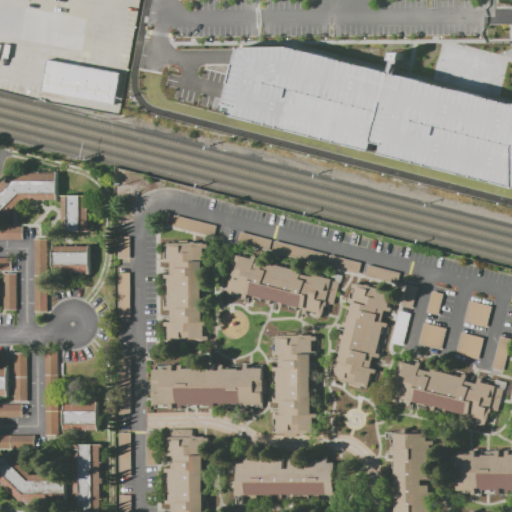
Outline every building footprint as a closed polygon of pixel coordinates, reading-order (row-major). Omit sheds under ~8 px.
[(48,59),(122,72),(116,104),(42,91),(48,59)] [(510,71),(511,71),(511,185),(294,130),(297,120),(274,114),(285,68),(369,90),(371,79),(430,94),(433,83),(503,101),(510,71)] [(0,185),(12,173),(59,172),(59,200),(22,201),(5,218),(0,213),(0,185)] [(63,194),(91,193),(91,232),(63,232),(63,194)] [(175,214),(218,225),(215,237),(172,226),(175,214)] [(0,226),(22,226),(22,239),(0,239),(0,226)] [(130,236),(130,260),(119,260),(119,236),(130,236)] [(34,239),(50,239),(50,275),(48,275),(35,275),(34,239)] [(169,242),(178,242),(178,240),(189,240),(190,242),(203,242),(203,243),(205,243),(206,261),(204,261),(205,339),(170,340),(170,326),(166,326),(166,321),(172,321),(171,310),(165,310),(165,306),(169,306),(169,277),(164,278),(164,273),(172,273),(172,263),(164,263),(164,257),(169,257),(169,242)] [(276,240),(328,253),(325,266),(273,253),(276,240)] [(53,245),(91,245),(92,274),(54,275),(53,245)] [(228,292),(238,254),(253,258),(254,254),(258,255),(255,267),(265,270),(267,262),(303,271),(303,273),(313,276),(314,274),(332,278),(332,280),(340,282),(334,304),(326,302),(322,318),(318,317),(319,312),(309,309),(307,314),(303,313),(304,309),(297,307),(297,309),(290,308),(291,306),(272,301),(271,303),(268,302),(269,300),(248,295),(248,296),(228,292)] [(329,254),(362,262),(359,273),(327,265),(329,254)] [(0,257),(12,257),(12,270),(0,270),(0,257)] [(370,264),(401,271),(398,284),(367,276),(370,264)] [(5,272),(19,272),(19,310),(6,310),(5,272)] [(119,272),(131,272),(131,316),(120,316),(119,272)] [(35,275),(48,275),(48,311),(35,311),(35,275)] [(407,284),(417,286),(412,308),(402,306),(407,284)] [(335,375),(357,286),(392,295),(390,306),(393,307),(392,311),(386,309),(383,321),(389,323),(388,327),(386,326),(384,333),(382,332),(377,353),(381,354),(380,358),(374,356),(371,367),(377,368),(375,373),(373,372),(370,384),(335,375)] [(427,311),(432,291),(444,294),(439,315),(427,311)] [(469,300),(492,305),(487,327),(464,322),(469,300)] [(411,313),(403,345),(392,342),(400,310),(411,313)] [(446,328),(441,349),(419,344),(424,323),(446,328)] [(313,335),(313,336),(317,336),(317,341),(313,341),(314,351),(317,351),(317,355),(313,355),(314,433),(278,434),(278,419),(273,419),(273,414),(281,414),(280,402),(274,403),(273,367),(280,367),(280,354),(274,354),(274,350),(278,350),(278,335),(287,335),(287,332),(299,332),(299,335),(313,335)] [(462,332),(484,337),(479,358),(456,352),(462,332)] [(501,336),(511,338),(504,371),(493,368),(501,336)] [(46,434),(45,350),(60,350),(61,434),(46,434)] [(15,352),(28,352),(28,401),(15,401),(15,352)] [(119,414),(119,359),(131,359),(131,414),(119,414)] [(402,361),(417,365),(418,361),(422,362),(420,368),(432,371),(432,369),(463,377),(464,373),(467,373),(466,380),(477,383),(479,376),(483,378),(482,382),(497,386),(486,426),(468,421),(470,416),(415,401),(413,407),(391,402),(402,361)] [(155,369),(170,368),(170,365),(174,365),(174,370),(179,370),(179,365),(184,365),(184,368),(197,368),(197,364),(216,364),(216,370),(222,370),(222,364),(225,364),(226,369),(240,368),(240,370),(246,370),(246,364),(249,364),(249,367),(264,367),(264,379),(268,379),(268,393),(264,393),(265,408),(246,408),(246,405),(212,405),(212,409),(197,409),(197,405),(184,405),(184,408),(179,408),(179,403),(175,403),(175,409),(170,409),(170,403),(155,403),(155,369)] [(8,395),(0,395),(0,366),(8,366),(8,395)] [(66,430),(65,401),(100,401),(100,429),(66,430)] [(0,404),(24,404),(24,417),(0,417),(0,404)] [(172,511),(172,504),(166,504),(166,500),(170,500),(170,472),(166,472),(166,468),(172,468),(172,456),(167,456),(167,436),(170,436),(170,429),(193,429),(193,435),(197,435),(197,436),(206,436),(207,472),(204,472),(204,478),(207,478),(207,487),(204,487),(204,492),(205,492),(206,500),(204,500),(204,511),(172,511)] [(120,476),(120,432),(132,432),(132,476),(120,476)] [(147,464),(146,432),(158,432),(158,464),(147,464)] [(396,511),(396,433),(427,433),(427,440),(434,439),(434,444),(431,444),(432,458),(430,458),(430,479),(423,479),(423,485),(430,485),(430,511),(396,511)] [(0,434),(35,434),(35,448),(0,448),(0,434)] [(76,511),(76,443),(103,443),(103,511),(76,511)] [(457,454),(473,454),(473,450),(477,450),(477,456),(482,456),(482,455),(497,455),(497,450),(501,450),(501,456),(507,456),(507,450),(510,450),(510,455),(511,454),(511,488),(503,489),(503,495),(497,495),(497,489),(477,489),(477,494),(473,494),(473,489),(458,489),(457,454)] [(22,501),(0,477),(0,461),(11,451),(32,475),(68,474),(68,501),(22,501)] [(239,462),(246,462),(246,457),(251,457),(251,460),(264,460),(264,462),(284,462),(284,468),(291,468),(290,460),(329,460),(329,463),(334,463),(334,472),(336,472),(336,495),(239,496),(239,462)] [(120,511),(120,495),(132,495),(132,511),(120,511)]
